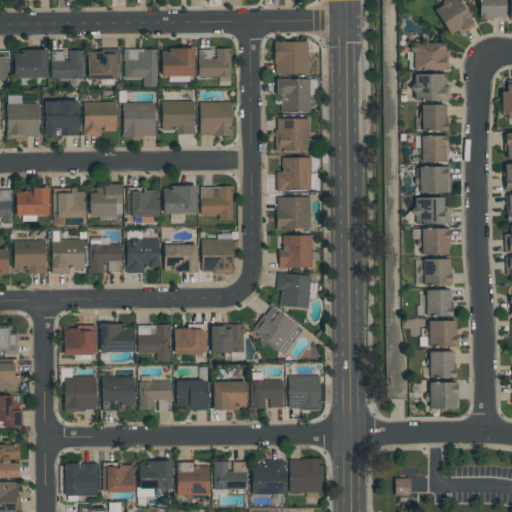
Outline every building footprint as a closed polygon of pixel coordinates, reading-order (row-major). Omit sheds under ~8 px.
[(473,25),(458,0),(449,0),(445,3),(444,2),(433,9),(450,38),(473,25)] [(478,0),(479,19),(504,19),(503,0),(478,0)] [(273,75),(307,74),(306,41),(273,42),(273,75)] [(445,70),(444,44),(412,44),(412,70),(445,70)] [(193,48),(168,48),(168,51),(160,51),(160,76),(193,76),(193,48)] [(45,49),(23,50),(23,55),(12,55),(13,78),(46,78),(45,49)] [(122,79),(141,79),(141,87),(155,87),(156,50),(123,49),(122,79)] [(197,49),(197,77),(218,77),(218,81),(229,81),(229,49),(215,49),(215,59),(210,59),(210,49),(197,49)] [(62,51),(50,51),(49,79),(82,79),(82,51),(68,51),(68,61),(62,60),(62,51)] [(86,51),(87,80),(119,79),(118,51),(86,51)] [(7,53),(0,52),(0,80),(8,80),(7,53)] [(444,74),(414,75),(415,86),(410,87),(410,101),(444,100),(444,74)] [(280,112),(308,113),(309,95),(315,96),(315,79),(275,79),(275,94),(281,94),(280,112)] [(500,92),(500,119),(511,118),(511,80),(505,81),(505,92),(500,92)] [(43,101),(44,136),(54,135),(54,128),(60,128),(60,136),(77,136),(76,101),(43,101)] [(193,134),(192,101),(160,101),(160,130),(174,130),(174,135),(193,134)] [(230,102),(198,102),(198,135),(230,136),(230,102)] [(115,131),(115,115),(102,115),(102,103),(82,104),(82,136),(100,136),(100,132),(115,131)] [(153,103),(121,104),(121,137),(154,136),(153,103)] [(37,104),(5,105),(5,138),(37,137),(37,104)] [(444,105),(417,105),(417,131),(444,132),(444,105)] [(307,119),(274,119),(274,151),(308,151),(307,119)] [(511,132),(503,132),(504,159),(511,158),(511,132)] [(444,163),(445,136),(420,136),(419,162),(444,163)] [(309,158),(280,158),(280,172),(275,172),(275,191),(310,191),(309,158)] [(417,167),(418,194),(447,193),(447,167),(417,167)] [(120,186),(87,187),(88,216),(121,215),(120,186)] [(162,214),(195,214),(195,187),(162,186),(162,214)] [(198,217),(217,217),(217,221),(231,221),(231,187),(199,187),(198,217)] [(48,188),(30,188),(30,192),(14,192),(14,216),(47,216),(48,188)] [(157,189),(125,189),(125,217),(157,217),(157,189)] [(0,190),(0,217),(0,218),(0,224),(10,224),(9,190),(0,190)] [(52,224),(62,224),(62,218),(83,218),(83,190),(51,190),(52,224)] [(309,229),(308,197),(275,197),(275,229),(309,229)] [(444,224),(444,197),(413,198),(413,210),(407,210),(407,224),(444,224)] [(503,252),(511,251),(511,225),(508,226),(509,234),(502,234),(503,252)] [(420,255),(447,255),(447,229),(420,228),(420,255)] [(310,236),(281,236),(281,249),(277,249),(277,268),(310,268),(310,236)] [(158,268),(157,239),(124,239),(125,273),(143,273),(143,268),(158,268)] [(232,274),(231,239),(200,240),(200,274),(232,274)] [(12,270),(28,269),(28,274),(45,274),(44,240),(11,241),(12,270)] [(50,274),(68,274),(68,269),(83,269),(82,241),(50,241),(50,274)] [(119,272),(120,245),(87,244),(87,273),(101,273),(101,264),(107,264),(106,272),(119,272)] [(448,259),(422,260),(422,286),(449,285),(448,259)] [(274,290),(280,290),(278,306),(306,309),(310,277),(276,273),(274,290)] [(425,316),(450,316),(449,290),(424,290),(425,316)] [(250,334),(284,355),(301,327),(266,307),(250,334)] [(455,321),(427,321),(427,347),(454,347),(455,321)] [(131,324),(98,325),(99,352),(132,351),(131,324)] [(173,355),(205,354),(204,324),(186,325),(186,328),(172,329),(173,355)] [(136,353),(154,354),(154,362),(168,362),(169,325),(136,325),(136,353)] [(242,352),(242,325),(208,326),(209,353),(242,352)] [(0,353),(11,354),(11,326),(0,326),(0,353)] [(93,355),(92,327),(62,328),(62,355),(93,355)] [(453,378),(452,352),(428,352),(428,378),(453,378)] [(0,391),(14,391),(13,359),(0,359),(0,391)] [(132,406),(132,376),(100,377),(100,410),(119,410),(118,406),(132,406)] [(286,376),(287,408),(319,408),(318,376),(286,376)] [(63,377),(63,411),(95,411),(94,377),(63,377)] [(175,405),(183,405),(184,411),(207,410),(206,390),(202,390),(202,380),(174,381),(175,405)] [(281,380),(249,381),(249,409),(266,408),(281,408),(281,380)] [(170,381),(137,382),(138,411),(152,410),(152,401),(156,401),(157,409),(170,409),(170,381)] [(211,382),(212,409),(245,409),(244,382),(211,382)] [(428,383),(428,409),(455,409),(455,382),(428,383)] [(19,396),(0,395),(0,422),(2,423),(2,428),(19,428),(19,396)] [(0,477),(17,478),(17,445),(0,445),(0,477)] [(287,493),(305,493),(305,498),(318,498),(319,460),(288,459),(287,493)] [(170,462),(137,461),(137,488),(170,489),(170,462)] [(213,489),(244,489),(244,462),(231,462),(231,471),(226,471),(225,461),(212,462),(213,489)] [(282,461),(250,462),(251,495),(283,494),(282,461)] [(208,494),(207,462),(175,462),(175,494),(208,494)] [(63,496),(96,496),(96,464),(63,464),(63,496)] [(133,492),(133,464),(100,464),(101,492),(133,492)] [(394,479),(410,479),(409,496),(394,496),(394,479)] [(17,511),(18,482),(0,481),(0,511),(17,511)]
